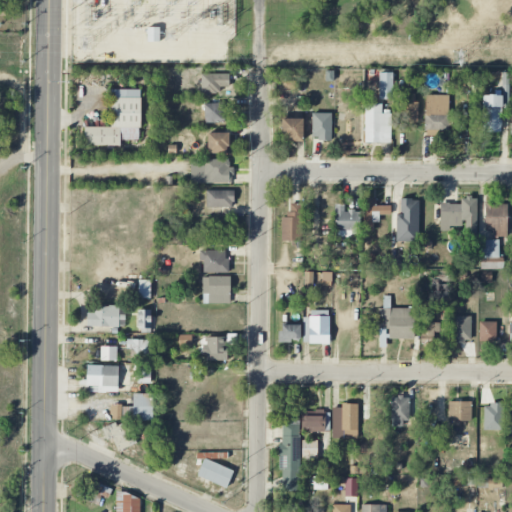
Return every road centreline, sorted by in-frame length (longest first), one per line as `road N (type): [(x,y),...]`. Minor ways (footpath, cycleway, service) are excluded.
road 1 (secondary): [(48,0),(43,511)]
road 2 (residential): [(258,511),(262,69)]
road 3 (residential): [(511,373),(259,373)]
road 4 (residential): [(511,174),(261,173)]
road 5 (residential): [(208,511),(43,441)]
